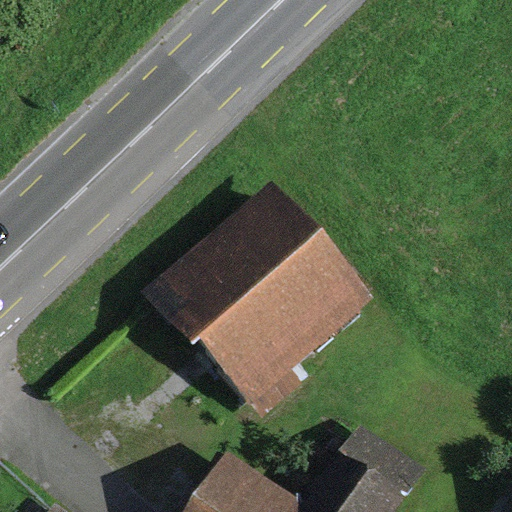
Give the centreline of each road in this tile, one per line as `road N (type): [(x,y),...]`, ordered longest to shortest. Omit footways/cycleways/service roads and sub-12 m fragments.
road 1 (primary): [(278,0),(0,262)]
road 2 (track): [(105,511),(0,405)]
